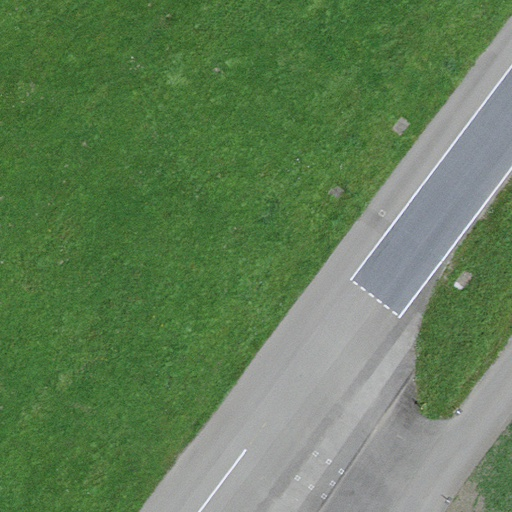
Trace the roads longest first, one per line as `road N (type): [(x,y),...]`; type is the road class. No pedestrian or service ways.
road 1 (unknown): [(255,430),(511,83)]
road 2 (unknown): [(374,511),(255,430)]
